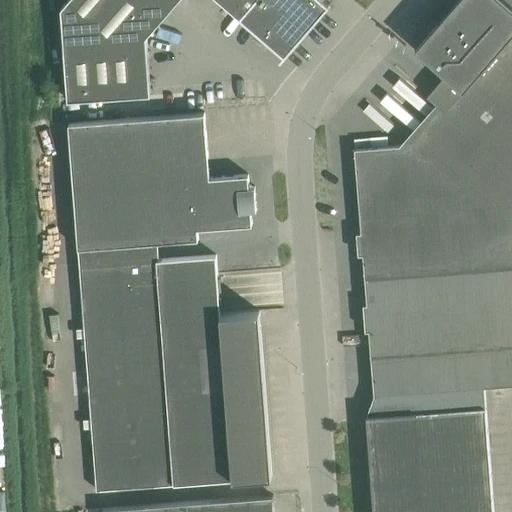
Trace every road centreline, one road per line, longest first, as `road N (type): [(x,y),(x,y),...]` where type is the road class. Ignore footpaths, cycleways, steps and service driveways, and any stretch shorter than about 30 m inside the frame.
road 1 (unclassified): [(326,511),(302,120),(395,0)]
road 2 (unknown): [(324,482),(151,492),(91,492),(77,483),(67,459),(53,284)]
